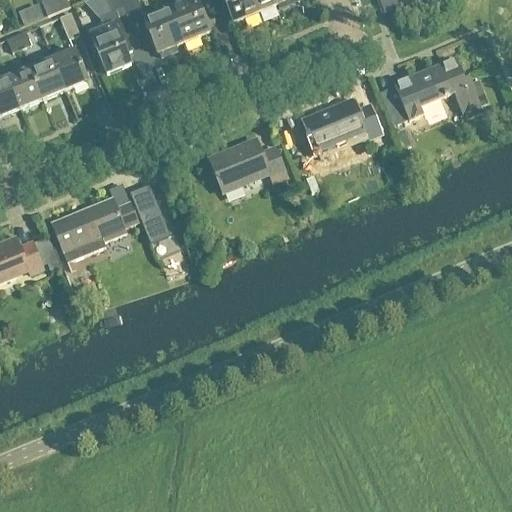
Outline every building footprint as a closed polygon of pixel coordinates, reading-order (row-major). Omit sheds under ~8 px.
[(58,14),(52,0),(39,0),(42,8),(47,19),(58,14)] [(65,0),(52,0),(58,14),(69,10),(65,0)] [(118,20),(128,16),(121,0),(103,0),(109,16),(99,20),(103,29),(89,35),(106,76),(130,67),(126,55),(131,53),(118,20)] [(136,0),(121,0),(128,16),(140,10),(137,2),(136,0)] [(180,0),(183,6),(169,12),(183,45),(209,35),(196,1),(195,2),(194,0),(180,0)] [(259,14),(253,0),(222,0),(233,25),(259,14)] [(253,0),(259,14),(279,6),(281,10),(298,3),(297,0),(253,0)] [(395,0),(394,0),(380,5),(384,15),(399,9),(395,0)] [(183,45),(169,12),(156,17),(153,10),(141,15),(144,22),(143,22),(157,56),(159,55),(161,60),(176,54),(174,49),(183,45)] [(80,39),(71,16),(60,21),(65,34),(69,43),(80,39)] [(25,35),(17,38),(22,52),(31,49),(25,35)] [(13,56),(22,52),(17,38),(7,42),(13,56)] [(88,84),(75,52),(52,61),(65,93),(88,84)] [(65,93),(52,61),(30,71),(42,102),(65,93)] [(483,114),(469,80),(464,82),(456,61),(394,87),(399,99),(405,114),(408,122),(409,124),(424,118),(420,111),(454,97),(464,122),(483,114)] [(42,102),(30,71),(7,80),(20,111),(42,102)] [(0,119),(20,111),(7,80),(0,82),(0,119)] [(368,142),(382,136),(375,120),(371,109),(359,114),(354,102),(303,123),(308,136),(306,137),(315,158),(366,137),(368,142)] [(405,114),(389,120),(392,128),(408,122),(405,114)] [(287,180),(275,151),(268,154),(262,156),(256,142),(209,162),(217,181),(223,196),(269,177),(273,186),(287,180)] [(169,238),(149,189),(131,196),(151,246),(169,238)] [(124,231),(139,225),(131,207),(117,212),(112,201),(51,226),(67,266),(105,250),(102,245),(126,235),(124,231)] [(43,271),(32,245),(20,250),(16,240),(0,246),(0,284),(17,278),(16,274),(27,269),(30,277),(43,271)] [(175,282),(191,277),(183,252),(167,258),(175,282)]
